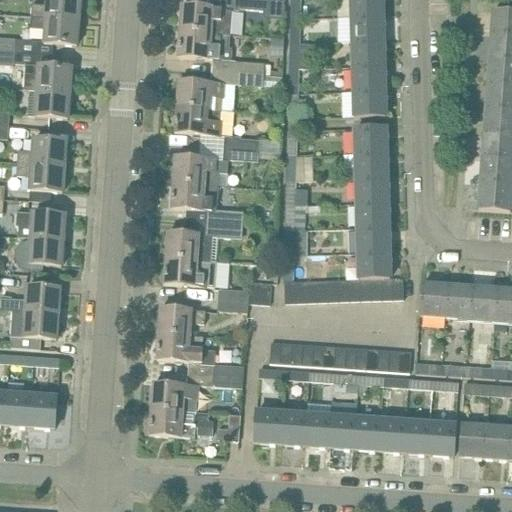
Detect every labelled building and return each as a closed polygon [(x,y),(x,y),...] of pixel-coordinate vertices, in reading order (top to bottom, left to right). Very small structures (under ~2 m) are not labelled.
[(32,6),(31,18),(79,22),(80,0),(47,0),(47,7),(32,6)] [(269,13),(269,2),(241,0),(225,0),(224,11),(181,8),(181,9),(182,9),(181,34),(230,37),(232,11),(239,12),(239,11),(269,13)] [(290,0),(290,20),(300,21),(300,0),(290,0)] [(350,0),(351,19),(383,18),(382,0),(350,0)] [(491,38),(511,39),(511,14),(493,13),(491,38)] [(79,22),(31,18),(30,31),(45,32),(44,43),(44,45),(51,46),(77,48),(79,22)] [(383,18),(351,19),(352,44),(383,43),(383,18)] [(289,45),(299,46),(300,21),(290,20),(289,45)] [(229,50),(230,37),(181,34),(179,58),(178,58),(178,59),(231,63),(232,50),(229,50)] [(489,62),(511,63),(511,39),(491,38),(489,62)] [(0,39),(0,53),(14,55),(16,40),(0,39)] [(352,44),(353,69),(384,68),(383,43),(352,44)] [(289,70),(299,71),(299,70),(308,71),(309,46),(299,46),(289,45),(289,70)] [(0,53),(0,66),(13,68),(14,55),(0,53)] [(50,57),(26,55),(23,92),(38,93),(70,95),(71,70),(49,68),(50,57)] [(511,63),(489,62),(487,87),(511,89),(511,63)] [(236,64),(235,75),(264,77),(265,66),(236,64)] [(385,93),(384,68),(353,69),(354,94),(385,93)] [(298,96),(299,71),(289,70),(288,95),(298,96)] [(264,77),(235,75),(211,74),(210,86),(178,84),(178,85),(179,85),(178,109),(222,112),(224,86),(263,89),(264,77)] [(511,89),(487,87),(486,112),(511,114),(511,89)] [(70,95),(38,93),(36,119),(68,121),(70,95)] [(385,118),(385,93),(354,94),(354,119),(385,118)] [(314,96),(298,96),(288,95),(287,119),(297,119),(298,106),(314,106),(314,96)] [(222,113),(222,112),(178,109),(176,134),(175,134),(174,135),(224,139),(223,151),(259,154),(260,143),(232,141),(233,114),(222,113)] [(511,139),(511,114),(486,112),(484,137),(511,139)] [(0,127),(9,128),(10,116),(0,114),(0,127)] [(0,141),(8,142),(9,128),(0,127),(0,141)] [(355,131),(355,156),(386,155),(385,130),(355,131)] [(287,133),(286,158),(297,158),(297,133),(287,133)] [(511,139),(484,137),(482,162),(511,164),(511,139)] [(18,153),(17,165),(64,169),(66,143),(34,141),(33,154),(18,153)] [(222,162),(229,162),(258,164),(259,154),(223,151),(222,162)] [(355,156),(356,181),(387,180),(386,155),(355,156)] [(296,183),(297,158),(286,158),(286,183),(296,183)] [(176,161),(174,184),(219,188),(220,175),(227,175),(228,163),(175,159),(175,161),(176,161)] [(511,164),(482,162),(480,187),(511,189),(511,188),(511,187),(511,164)] [(64,169),(17,165),(16,178),(31,179),(30,192),(62,195),(64,169)] [(356,181),(357,206),(388,205),(387,180),(356,181)] [(286,183),(285,206),(295,207),(296,183),(286,183)] [(218,201),(219,188),(174,184),(172,210),(171,209),(171,211),(203,213),(207,213),(206,225),(242,228),(243,214),(217,212),(218,201)] [(511,189),(480,187),(478,212),(510,214),(511,189)] [(388,205),(357,206),(358,231),(388,230),(388,205)] [(306,207),(295,207),(285,206),(284,232),(306,233),(306,224),(294,224),(295,213),(306,213),(306,207)] [(31,240),(31,241),(63,243),(65,217),(16,214),(15,227),(18,228),(17,239),(31,240)] [(242,228),(206,225),(205,237),(167,235),(167,236),(168,236),(167,261),(216,265),(216,264),(212,263),(213,238),(241,240),(242,228)] [(389,256),(388,230),(358,231),(358,256),(389,256)] [(305,258),(306,233),(284,232),(284,258),(305,258)] [(63,243),(31,241),(31,243),(27,243),(23,244),(20,245),(18,248),(16,250),(15,252),(14,255),(14,257),(14,260),(14,261),(15,263),(16,265),(17,266),(18,268),(20,270),(22,271),(24,272),(27,272),(29,273),(31,272),(33,272),(35,271),(36,271),(38,269),(40,267),(61,268),(63,243)] [(390,281),(389,256),(358,256),(359,281),(360,281),(370,281),(381,281),(390,281)] [(305,258),(284,258),(283,282),(304,283),(305,258)] [(216,265),(167,261),(165,285),(164,285),(164,287),(215,290),(216,265)] [(403,280),(392,281),(392,302),(404,302),(403,280)] [(359,282),(349,282),(349,303),(360,303),(360,281),(359,281),(359,282)] [(370,281),(360,281),(360,303),(371,303),(370,281)] [(371,303),(382,302),(381,281),(370,281),(371,303)] [(382,302),(392,302),(392,281),(390,281),(381,281),(382,302)] [(338,304),(349,303),(349,282),(338,283),(338,304)] [(317,304),(328,304),(327,283),(316,284),(317,304)] [(338,283),(327,283),(328,304),(338,304),(338,283)] [(249,294),(248,305),(248,306),(259,306),(260,285),(249,284),(249,294)] [(285,305),(295,305),(295,284),(284,285),(285,305)] [(295,305),(306,305),(306,284),(295,284),(295,305)] [(316,284),(306,284),(306,305),(317,304),(316,284)] [(272,286),(260,285),(259,306),(270,307),(272,286)] [(420,318),(445,320),(447,288),(422,286),(420,318)] [(0,312),(12,314),(58,317),(60,291),(27,288),(26,303),(0,300),(0,312)] [(472,290),(447,288),(445,320),(469,321),(472,290)] [(493,333),(494,333),(497,291),(472,290),(469,321),(494,323),(493,333)] [(511,292),(497,291),(494,333),(506,334),(507,324),(511,324),(511,292)] [(220,292),(219,303),(248,305),(249,294),(220,292)] [(248,305),(219,303),(218,313),(247,315),(248,306),(248,305)] [(160,337),(203,340),(203,339),(189,338),(190,325),(205,326),(206,314),(160,310),(160,312),(161,312),(160,337)] [(56,342),(58,317),(12,314),(10,338),(39,341),(56,342)] [(203,340),(160,337),(158,361),(157,361),(157,362),(214,366),(215,353),(202,352),(203,340)] [(269,366),(280,367),(282,345),(271,345),(269,366)] [(292,346),(282,345),(280,367),(291,367),(292,346)] [(303,347),(292,346),(291,367),(302,368),(303,347)] [(302,368),(313,369),(314,348),(303,347),(302,368)] [(313,369),(323,369),(325,348),(314,348),(313,369)] [(336,349),(325,348),(323,369),(334,370),(336,349)] [(334,370),(345,371),(346,350),(336,349),(334,370)] [(345,371),(356,372),(357,351),(346,350),(345,371)] [(368,351),(357,351),(356,372),(366,372),(368,351)] [(366,372),(377,373),(379,352),(368,351),(366,372)] [(389,353),(379,352),(377,373),(388,374),(389,353)] [(388,374),(399,375),(400,354),(389,353),(388,374)] [(400,354),(399,375),(410,375),(411,354),(400,354)] [(10,357),(0,356),(0,365),(9,366),(10,357)] [(10,357),(9,366),(34,368),(35,359),(10,357)] [(441,379),(442,366),(442,359),(416,357),(414,377),(441,379)] [(59,360),(35,359),(34,368),(59,370),(59,360)] [(490,382),(511,383),(511,363),(491,362),(490,370),(490,382)] [(465,381),(466,368),(442,366),(441,379),(465,381)] [(214,379),(243,381),(244,369),(214,367),(214,379)] [(490,382),(490,370),(466,368),(465,381),(490,382)] [(283,382),(284,373),(260,371),(259,380),(283,382)] [(283,382),(308,383),(309,374),(284,373),(283,382)] [(333,385),(334,376),(309,374),(308,383),(333,385)] [(334,376),(333,385),(358,387),(358,378),(334,376)] [(383,389),(384,379),(358,378),(358,387),(357,396),(366,397),(367,388),(383,389)] [(242,391),(243,381),(214,379),(213,389),(242,391)] [(409,381),(384,379),(383,389),(408,391),(409,381)] [(408,391),(433,393),(434,383),(409,381),(408,391)] [(459,384),(434,383),(433,393),(458,394),(459,384)] [(489,397),(490,387),(464,385),(463,396),(489,397)] [(154,388),(152,413),(182,414),(183,402),(197,403),(198,389),(153,386),(153,388),(154,388)] [(511,399),(511,388),(490,387),(489,397),(511,399)] [(32,398),(7,396),(5,427),(30,429),(32,398)] [(57,400),(32,398),(30,429),(55,431),(57,400)] [(182,414),(152,413),(151,436),(149,436),(149,438),(195,441),(196,429),(197,429),(197,437),(212,438),(213,423),(208,423),(208,416),(182,414)] [(254,445),(279,447),(281,415),(256,413),(254,445)] [(306,417),(281,415),(279,447),(304,448),(306,417)] [(240,418),(229,417),(228,431),(218,431),(217,442),(239,444),(240,418)] [(331,419),(306,417),(304,448),(329,450),(331,419)] [(329,450),(354,452),(356,420),(331,419),(329,450)] [(381,422),(356,420),(354,452),(379,454),(381,422)] [(406,424),(381,422),(379,454),(404,455),(406,424)] [(404,455),(429,457),(431,426),(406,424),(404,455)] [(456,427),(431,426),(429,457),(454,459),(456,427)] [(484,461),(487,430),(462,428),(459,459),(484,461)] [(487,430),(484,461),(509,463),(511,431),(487,430)]
